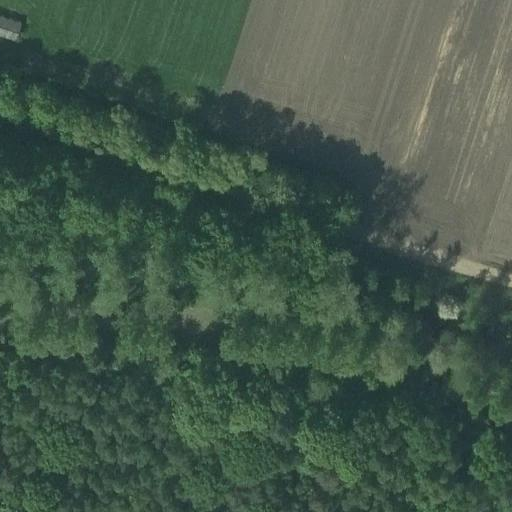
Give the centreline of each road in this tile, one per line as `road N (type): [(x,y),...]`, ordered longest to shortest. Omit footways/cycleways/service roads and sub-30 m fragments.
road 1 (track): [(327,219),(0,110)]
road 2 (track): [(511,280),(327,219)]
